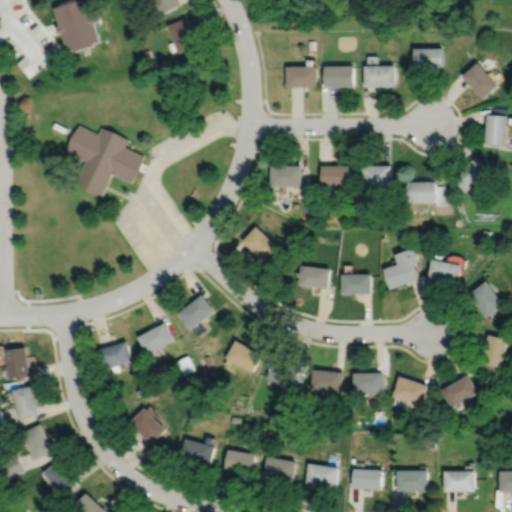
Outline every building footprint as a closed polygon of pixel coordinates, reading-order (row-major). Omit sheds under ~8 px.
[(65,0),(62,1),(63,3),(57,5),(62,24),(58,25),(60,32),(64,30),(70,49),(76,47),(77,49),(97,43),(96,41),(102,39),(97,20),(100,19),(98,13),(95,14),(90,0),(65,0)] [(158,0),(165,12),(181,3),(179,0),(158,0)] [(171,22),(176,37),(174,38),(179,51),(197,44),(186,16),(171,22)] [(307,40),(308,49),(315,49),(314,40),(307,40)] [(415,46),(416,66),(445,66),(444,45),(415,46)] [(463,74),(484,97),(500,83),(479,60),(463,74)] [(366,64),(366,85),(397,84),(397,63),(366,64)] [(287,64),(287,85),(318,85),(318,64),(287,64)] [(325,64),(326,85),(355,85),(355,64),(325,64)] [(493,113),(494,106),(508,107),(507,114),(493,113)] [(489,113),(487,142),(509,144),(510,114),(507,114),(493,113),(489,113)] [(54,126),(66,132),(68,127),(56,121),(54,126)] [(81,123),(68,150),(87,159),(77,181),(104,194),(114,173),(133,182),(142,169),(146,155),(127,145),(130,138),(118,130),(103,125),(100,132),(81,123)] [(454,175),(468,191),(492,171),(478,155),(454,175)] [(272,164),(272,185),(302,185),(302,164),(272,164)] [(322,164),(322,185),(350,185),(350,164),(322,164)] [(362,164),(362,185),(392,185),(392,164),(362,164)] [(409,181),(409,201),(436,200),(439,200),(439,185),(438,180),(409,181)] [(439,185),(446,185),(451,204),(436,205),(436,200),(439,200),(439,185)] [(257,225),(243,240),(265,261),(279,246),(257,225)] [(483,229),(482,236),(489,238),(490,231),(483,229)] [(289,233),(284,240),(291,246),(297,239),(289,233)] [(385,268),(391,288),(419,279),(413,260),(419,258),(415,247),(396,253),(400,263),(385,268)] [(434,258),(430,279),(459,285),(463,264),(441,260),(443,253),(435,252),(434,258)] [(302,264),(301,272),(299,271),(298,276),(301,276),(300,284),(329,288),(331,268),(302,264)] [(343,273),(343,293),(372,293),(372,273),(343,273)] [(471,293),(489,317),(506,304),(489,280),(471,293)] [(178,313),(191,329),(215,311),(202,294),(178,313)] [(149,353),(174,341),(165,322),(140,335),(149,353)] [(483,362),(503,367),(511,339),(491,334),(483,362)] [(236,340),(226,358),(253,372),(263,355),(236,340)] [(100,350),(107,370),(113,368),(115,373),(121,371),(120,366),(136,361),(130,341),(100,350)] [(8,349),(12,378),(32,375),(28,346),(8,349)] [(175,361),(182,375),(195,369),(188,355),(175,361)] [(274,359),(268,378),(295,387),(301,368),(274,359)] [(314,369),(312,390),(342,393),(344,372),(314,369)] [(355,373),(355,393),(385,393),(385,372),(355,373)] [(454,408),(481,393),(470,374),(444,389),(454,408)] [(401,376),(394,396),(396,396),(393,404),(408,408),(410,401),(423,405),(430,385),(401,376)] [(211,388),(218,392),(220,387),(214,383),(211,388)] [(15,390),(22,420),(41,415),(34,385),(15,390)] [(288,408),(287,417),(294,418),(296,409),(288,408)] [(145,409),(130,423),(150,444),(165,430),(145,409)] [(24,433),(38,461),(56,452),(43,424),(24,433)] [(185,438),(184,443),(181,442),(179,449),(182,450),(179,458),(209,467),(215,447),(185,438)] [(488,445),(489,453),(498,453),(498,445),(488,445)] [(228,449),(224,469),(252,474),(255,454),(228,449)] [(0,461),(8,478),(25,470),(17,453),(0,461)] [(267,457),(264,476),(293,481),(297,462),(267,457)] [(47,472),(64,494),(80,481),(77,476),(75,477),(62,460),(47,472)] [(355,469),(354,488),(383,490),(384,470),(363,469),(364,462),(356,462),(356,469),(355,469)] [(309,463),(307,484),(337,488),(339,468),(309,463)] [(399,471),(399,491),(429,491),(429,470),(399,471)] [(446,471),(446,492),(477,491),(477,471),(446,471)] [(511,471),(502,471),(502,492),(511,492),(511,471)] [(75,504),(83,511),(107,511),(110,509),(88,489),(75,504)]
